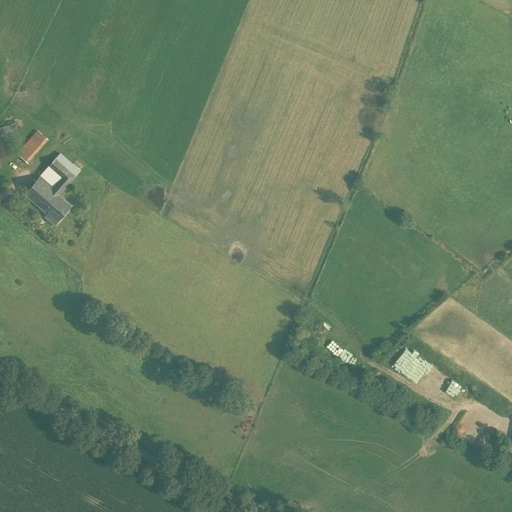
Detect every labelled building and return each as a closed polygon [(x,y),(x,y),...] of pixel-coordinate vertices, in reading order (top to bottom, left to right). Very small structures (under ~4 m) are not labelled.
[(0,127),(0,138),(18,133),(15,123),(0,127)] [(16,154),(27,163),(48,140),(37,130),(16,154)] [(59,196),(58,195),(80,170),(60,153),(23,194),(44,212),(46,214),(44,216),(53,225),(70,206),(59,196)] [(344,357),(353,347),(341,337),(332,347),(344,357)] [(199,381),(193,392),(204,399),(209,389),(202,385),(203,383),(199,381)]
